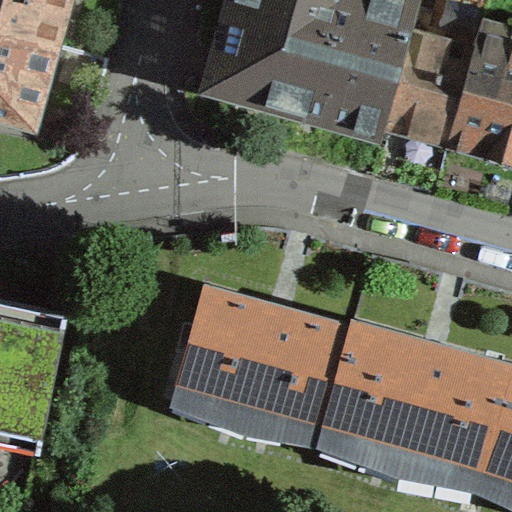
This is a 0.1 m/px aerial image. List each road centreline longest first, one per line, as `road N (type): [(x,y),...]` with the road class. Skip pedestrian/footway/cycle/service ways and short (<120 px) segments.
road 1 (residential): [(155,139),(511,241)]
road 2 (residential): [(0,207),(52,197),(155,139)]
road 3 (residential): [(155,139),(141,40),(153,0)]
